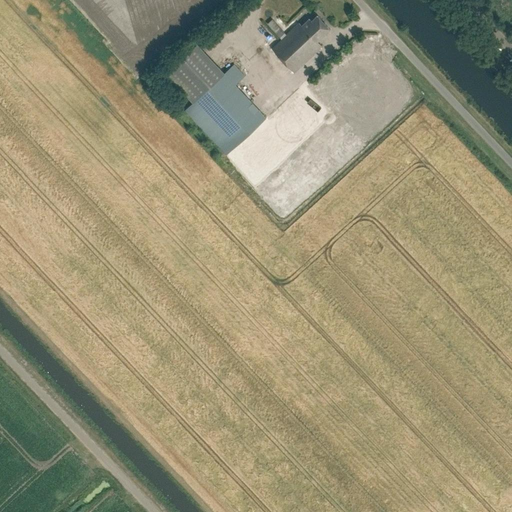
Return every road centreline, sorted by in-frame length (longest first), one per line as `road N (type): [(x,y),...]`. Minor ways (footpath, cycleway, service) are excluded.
road 1 (unclassified): [(356,0),(511,164)]
road 2 (unclassified): [(153,511),(0,350)]
